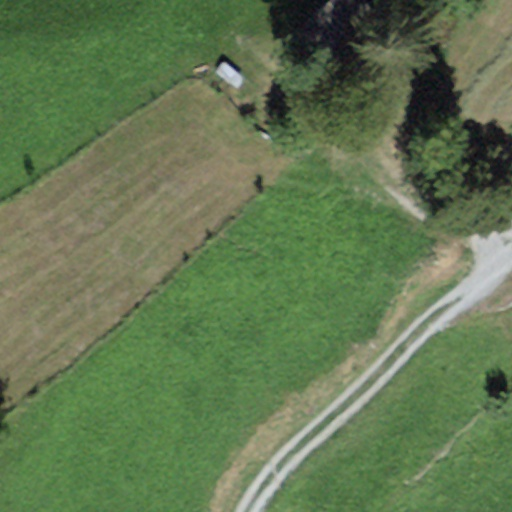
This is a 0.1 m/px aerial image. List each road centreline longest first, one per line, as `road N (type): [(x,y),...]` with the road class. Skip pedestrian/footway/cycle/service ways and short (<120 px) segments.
road 1 (track): [(251,511),(261,488),(296,450),(511,251)]
road 2 (track): [(257,59),(397,175),(491,225),(511,248)]
